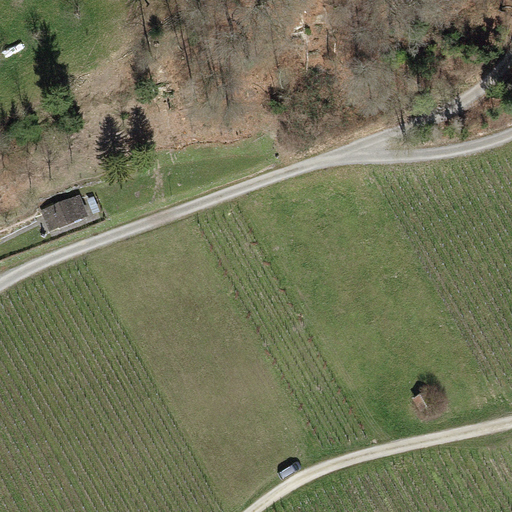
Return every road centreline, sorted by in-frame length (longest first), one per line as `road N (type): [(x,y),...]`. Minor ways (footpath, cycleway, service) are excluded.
road 1 (track): [(346,153),(270,173),(0,284)]
road 2 (track): [(511,422),(346,459),(253,511)]
road 3 (track): [(511,63),(448,114),(346,153)]
road 4 (track): [(346,153),(447,152),(511,130)]
